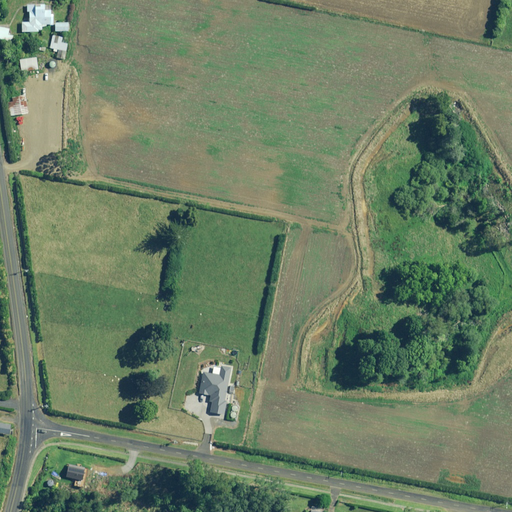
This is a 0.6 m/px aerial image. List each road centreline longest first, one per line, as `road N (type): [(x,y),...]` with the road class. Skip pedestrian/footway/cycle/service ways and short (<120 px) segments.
road 1 (unclassified): [(491,511),(27,427)]
road 2 (tertiary): [(27,427),(0,174)]
